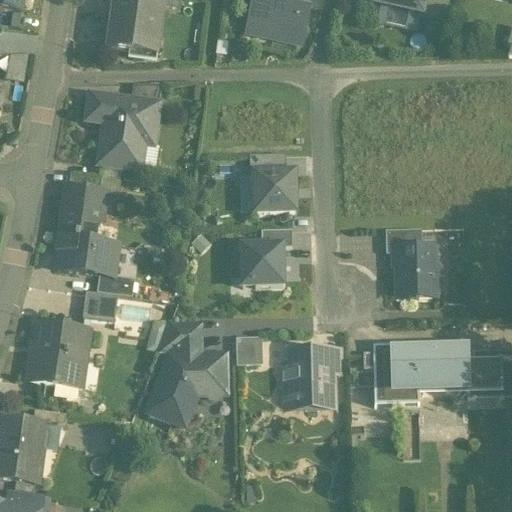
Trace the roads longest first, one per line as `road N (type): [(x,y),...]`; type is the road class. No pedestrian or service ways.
road 1 (residential): [(51,79),(317,76)]
road 2 (residential): [(317,76),(330,311)]
road 3 (residential): [(317,76),(511,76)]
road 4 (residential): [(29,175),(0,297)]
